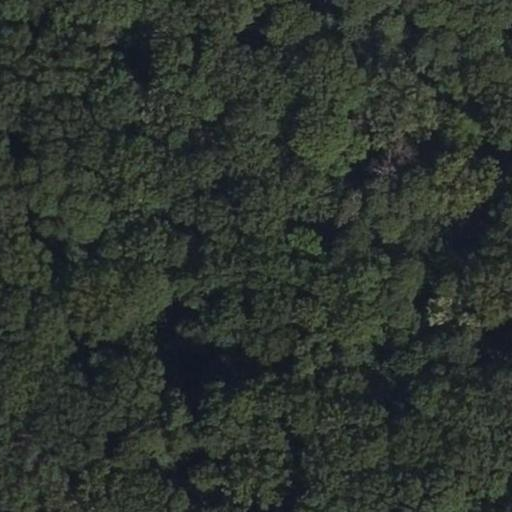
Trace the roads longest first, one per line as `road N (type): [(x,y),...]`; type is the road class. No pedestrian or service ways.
road 1 (track): [(511,369),(3,0)]
road 2 (track): [(0,395),(81,511)]
